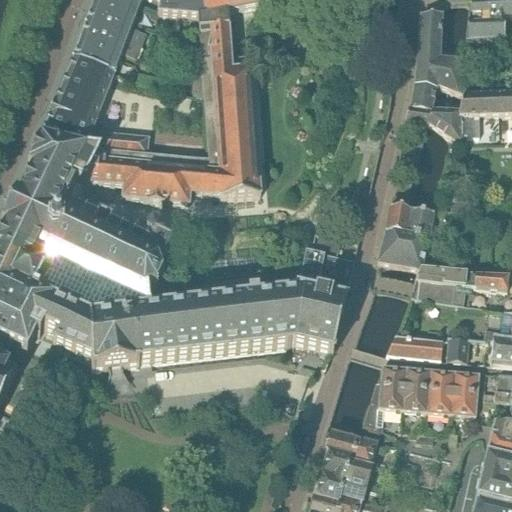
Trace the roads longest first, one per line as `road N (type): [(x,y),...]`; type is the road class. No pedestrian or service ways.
road 1 (residential): [(360,279),(403,84),(409,0)]
road 2 (residential): [(295,511),(360,279)]
road 3 (residential): [(63,0),(0,161)]
